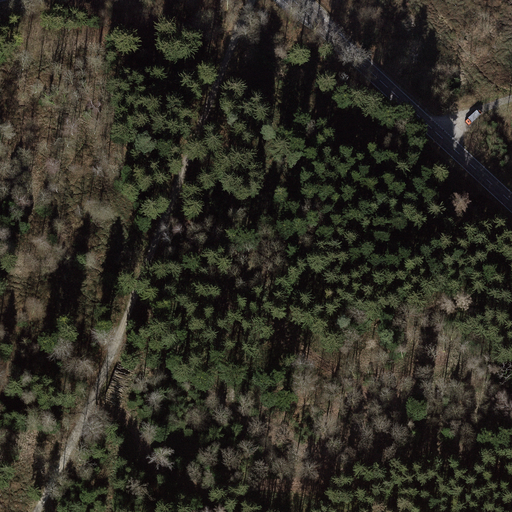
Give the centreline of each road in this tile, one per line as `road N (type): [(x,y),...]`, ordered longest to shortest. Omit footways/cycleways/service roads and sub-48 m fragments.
road 1 (track): [(252,0),(120,332),(37,511)]
road 2 (tertiary): [(293,0),(511,203)]
